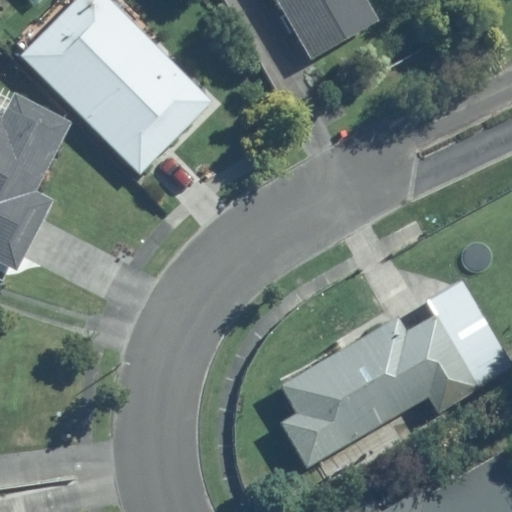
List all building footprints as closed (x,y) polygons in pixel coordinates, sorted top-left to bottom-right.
[(77,0),(22,54),(140,173),(213,101),(112,0),(77,0)] [(277,0),(313,59),(379,20),(366,0),(277,0)] [(1,116),(0,115),(0,260),(16,269),(51,201),(35,193),(73,121),(15,91),(1,116)] [(482,389),(437,313),(406,331),(398,318),(282,385),(299,415),(285,424),(308,464),(429,393),(440,413),(482,389)] [(511,511),(511,446),(391,511),(376,511),(372,503),(354,511),(511,511)]
